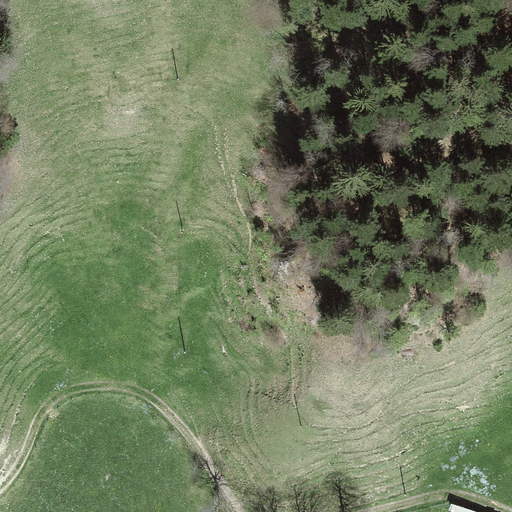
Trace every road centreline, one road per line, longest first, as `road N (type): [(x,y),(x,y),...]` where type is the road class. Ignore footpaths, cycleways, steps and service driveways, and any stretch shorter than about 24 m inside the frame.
road 1 (track): [(0,487),(49,402),(110,383),(166,408),(238,511)]
road 2 (track): [(378,511),(453,493),(509,511)]
